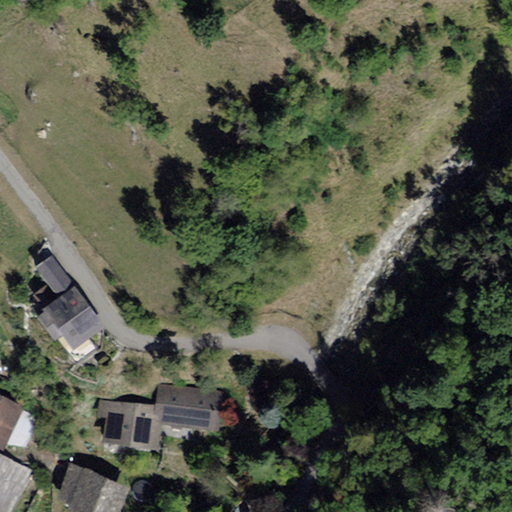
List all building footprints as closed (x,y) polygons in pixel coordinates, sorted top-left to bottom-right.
[(76,291),(55,265),(40,277),(61,303),(76,291)] [(112,336),(81,296),(47,326),(61,343),(67,338),(83,359),(112,336)] [(220,395),(164,390),(162,411),(161,422),(217,428),(220,395)] [(24,411),(0,401),(0,449),(8,452),(24,411)] [(162,411),(102,405),(100,422),(111,423),(108,449),(158,455),(161,422),(162,411)] [(10,511),(28,475),(0,461),(0,511),(10,511)] [(125,511),(133,491),(73,469),(64,504),(70,511),(125,511)]
